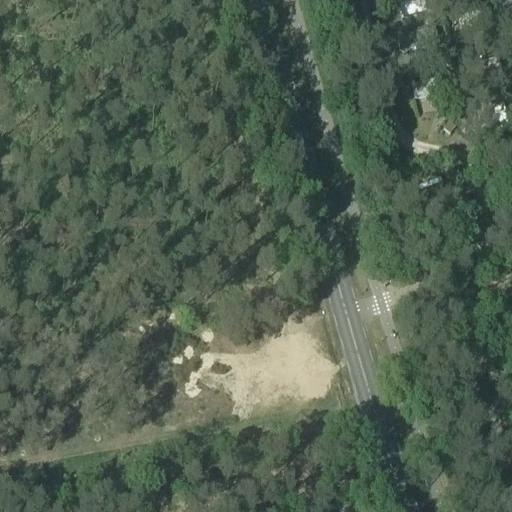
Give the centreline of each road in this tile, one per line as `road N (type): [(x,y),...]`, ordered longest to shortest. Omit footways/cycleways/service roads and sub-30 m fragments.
road 1 (primary): [(404,511),(255,0)]
road 2 (track): [(287,437),(0,496)]
road 3 (track): [(354,0),(393,137),(415,150),(443,150),(462,167),(511,158)]
road 4 (track): [(511,290),(483,305),(470,331),(511,452)]
road 5 (track): [(511,233),(378,307)]
